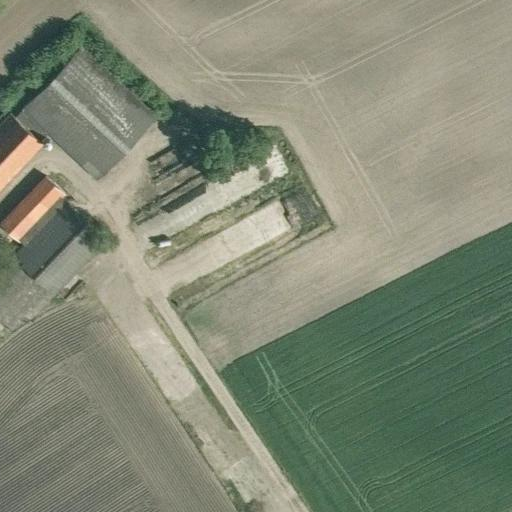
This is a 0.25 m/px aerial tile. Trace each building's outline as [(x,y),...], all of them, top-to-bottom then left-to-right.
[(0,185),(42,141),(40,139),(48,131),(96,176),(154,115),(80,45),(22,107),(23,107),(15,116),(10,111),(0,121),(0,185)] [(202,155),(189,161),(183,149),(174,153),(180,165),(161,173),(168,190),(209,172),(202,155)] [(0,251),(0,317),(7,324),(11,328),(24,314),(25,315),(28,318),(51,293),(103,237),(61,198),(65,193),(44,173),(0,220),(0,224),(19,242),(10,252),(4,247),(0,251)] [(180,210),(199,229),(234,197),(215,177),(180,210)] [(143,227),(155,252),(179,240),(166,216),(143,227)]
